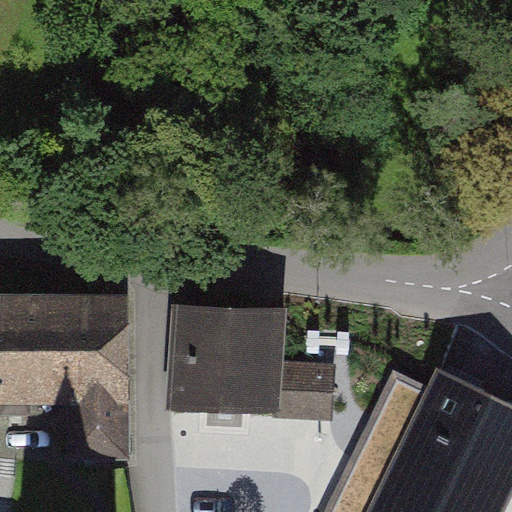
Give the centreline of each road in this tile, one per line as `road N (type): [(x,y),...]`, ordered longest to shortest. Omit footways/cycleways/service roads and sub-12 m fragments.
road 1 (residential): [(511,305),(137,250)]
road 2 (residential): [(137,250),(160,511)]
road 3 (residential): [(137,250),(0,232)]
